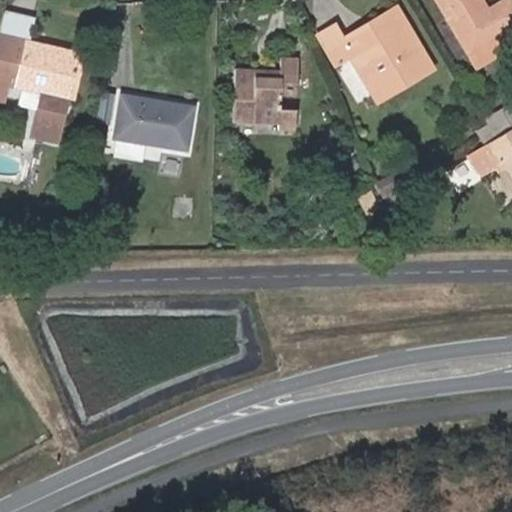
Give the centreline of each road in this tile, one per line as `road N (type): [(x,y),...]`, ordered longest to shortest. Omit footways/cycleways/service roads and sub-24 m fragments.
road 1 (tertiary): [(8,511),(250,408),(342,384),(511,360)]
road 2 (residential): [(511,273),(0,281)]
